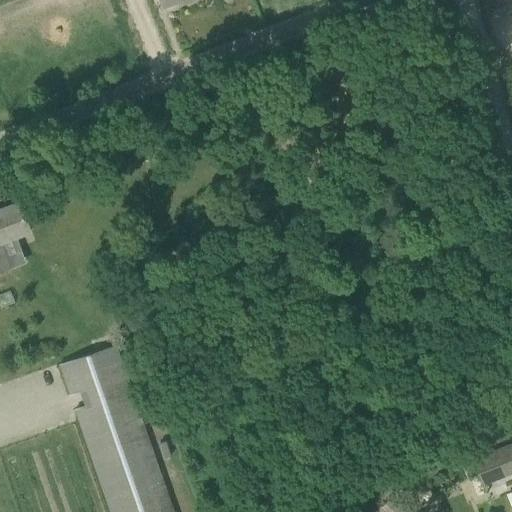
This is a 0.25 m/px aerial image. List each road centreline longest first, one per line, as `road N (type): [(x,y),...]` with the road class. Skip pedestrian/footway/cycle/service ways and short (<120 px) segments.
road 1 (unclassified): [(0,142),(367,0)]
road 2 (track): [(511,127),(474,0)]
